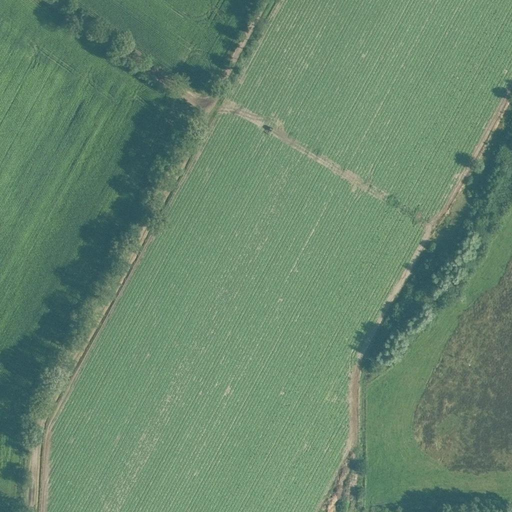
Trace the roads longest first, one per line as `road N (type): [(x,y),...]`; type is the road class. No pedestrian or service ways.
road 1 (track): [(214,103),(43,408),(32,511)]
road 2 (track): [(50,0),(214,103)]
